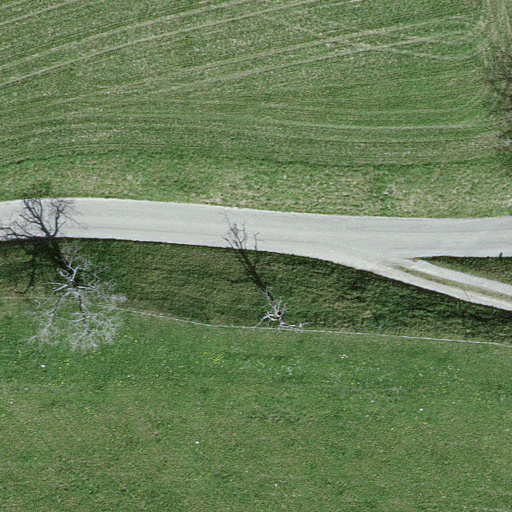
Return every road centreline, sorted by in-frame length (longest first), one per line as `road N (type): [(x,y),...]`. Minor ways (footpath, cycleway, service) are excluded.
road 1 (unclassified): [(511,236),(304,234),(67,218),(0,223)]
road 2 (track): [(304,234),(511,304)]
